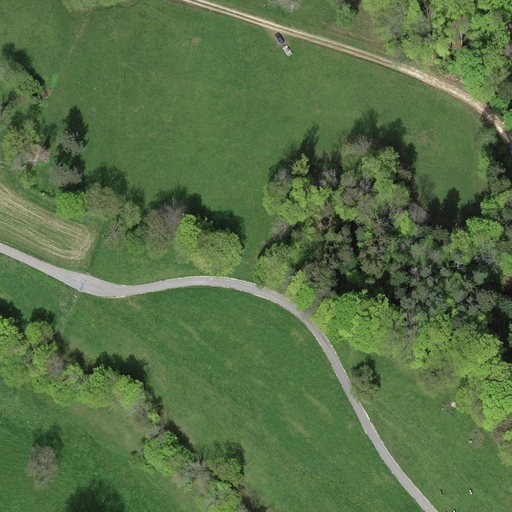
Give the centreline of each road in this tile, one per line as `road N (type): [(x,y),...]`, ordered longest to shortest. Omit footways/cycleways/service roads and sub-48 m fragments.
road 1 (track): [(511,145),(485,110),(436,83),(194,0)]
road 2 (track): [(295,309),(223,281),(97,288),(0,248)]
road 3 (track): [(431,511),(389,461),(323,340),(295,309)]
